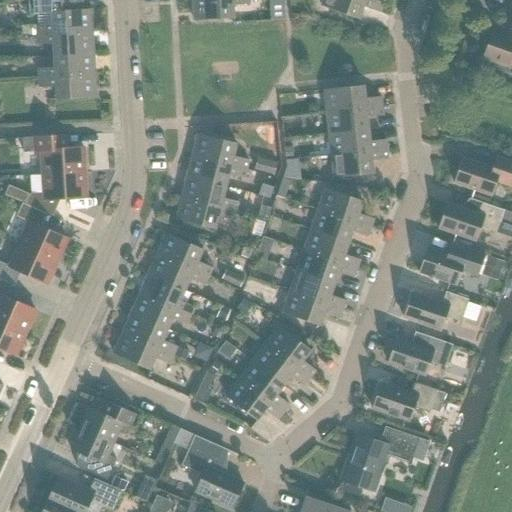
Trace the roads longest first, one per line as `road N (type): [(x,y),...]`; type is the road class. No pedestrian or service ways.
road 1 (residential): [(275,464),(342,405),(420,183),(402,44),(417,0)]
road 2 (unclassified): [(126,0),(135,193),(64,360)]
road 3 (residential): [(64,360),(275,464)]
road 4 (unclassified): [(64,360),(0,506)]
